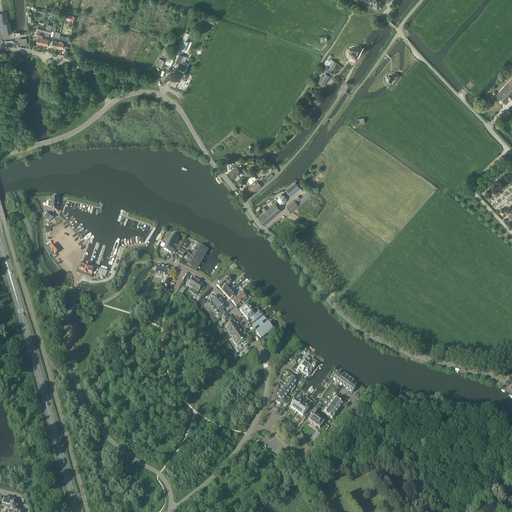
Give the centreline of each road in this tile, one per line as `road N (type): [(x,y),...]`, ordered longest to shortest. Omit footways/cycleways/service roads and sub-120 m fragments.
road 1 (unclassified): [(487,375),(392,348),(348,322),(245,202)]
road 2 (secondary): [(76,511),(0,243)]
road 3 (unclassified): [(71,306),(71,363),(85,407),(113,445),(163,477),(171,511)]
road 4 (unclassified): [(171,511),(241,445),(263,406),(263,355)]
road 5 (unclassified): [(245,202),(169,100),(144,92),(109,103)]
road 6 (unclassified): [(511,152),(399,32)]
road 7 (residential): [(263,355),(210,284),(157,262)]
road 8 (unclassified): [(245,202),(279,173),(341,93)]
road 9 (unclassified): [(109,103),(75,62),(0,47)]
road 10 (unclassified): [(109,103),(75,131),(0,155)]
